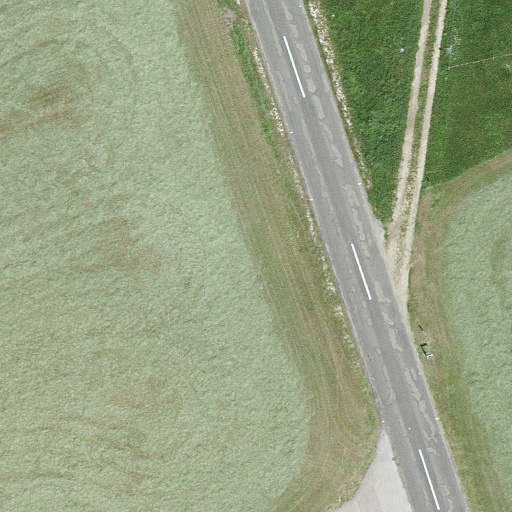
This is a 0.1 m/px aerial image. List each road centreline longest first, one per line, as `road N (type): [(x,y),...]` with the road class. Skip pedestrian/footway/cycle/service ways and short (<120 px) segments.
road 1 (tertiary): [(274,0),(442,511)]
road 2 (track): [(384,335),(436,0)]
